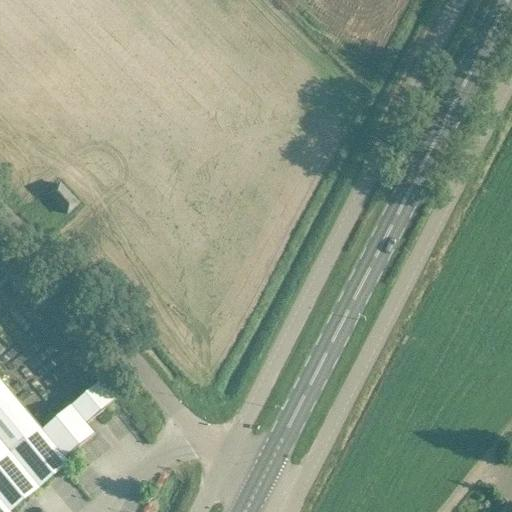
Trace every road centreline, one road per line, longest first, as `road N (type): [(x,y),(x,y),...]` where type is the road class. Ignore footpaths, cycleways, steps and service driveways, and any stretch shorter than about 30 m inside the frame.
road 1 (primary): [(255,494),(509,0)]
road 2 (unclassified): [(225,461),(462,0)]
road 3 (unclassified): [(287,511),(511,75)]
road 4 (unclassified): [(225,461),(0,212)]
